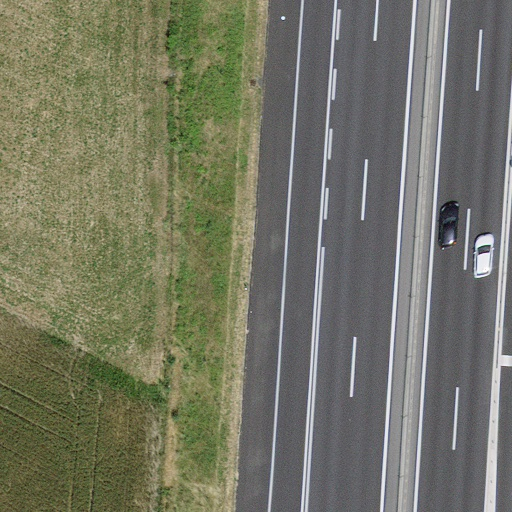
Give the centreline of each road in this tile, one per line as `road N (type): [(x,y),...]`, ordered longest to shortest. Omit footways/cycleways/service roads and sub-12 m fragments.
road 1 (motorway): [(375,0),(299,511)]
road 2 (motorway): [(378,0),(344,511)]
road 3 (motorway): [(450,511),(484,0)]
